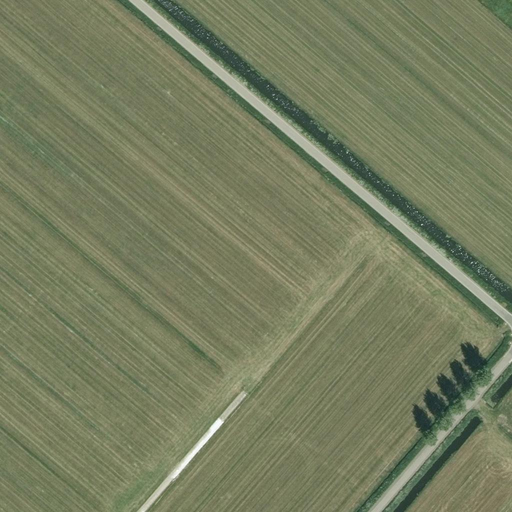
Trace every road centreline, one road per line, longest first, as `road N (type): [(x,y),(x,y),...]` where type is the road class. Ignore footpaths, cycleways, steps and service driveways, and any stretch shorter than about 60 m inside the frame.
road 1 (unclassified): [(511,320),(135,0)]
road 2 (unclassified): [(373,511),(511,352)]
